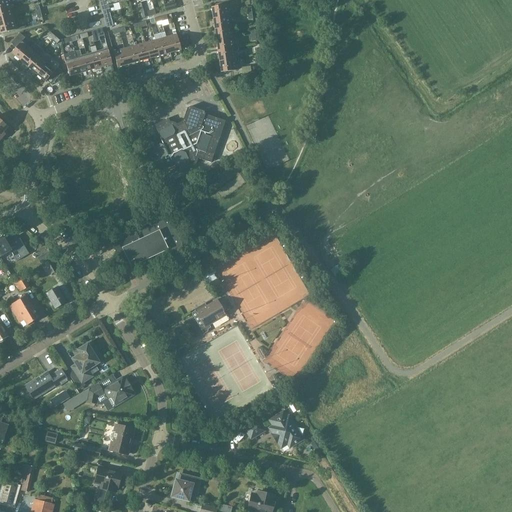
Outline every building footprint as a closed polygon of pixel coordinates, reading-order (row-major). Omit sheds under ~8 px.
[(0,0),(0,10),(9,8),(9,6),(7,0),(0,0)] [(98,0),(101,11),(108,9),(113,8),(112,5),(118,3),(116,0),(98,0)] [(164,5),(165,12),(176,9),(174,2),(164,5)] [(211,8),(212,19),(228,16),(227,6),(211,8)] [(0,10),(0,21),(12,18),(9,8),(0,10)] [(212,19),(214,29),(230,27),(228,16),(212,19)] [(12,18),(0,21),(0,32),(15,29),(12,18)] [(118,29),(119,33),(121,40),(127,38),(125,31),(125,32),(124,27),(118,29)] [(214,29),(215,40),(231,38),(230,27),(214,29)] [(102,29),(95,30),(91,32),(93,39),(104,36),(103,33),(102,29)] [(10,53),(19,60),(32,45),(29,42),(27,45),(22,41),(25,38),(19,33),(10,43),(15,47),(10,53)] [(176,34),(165,37),(170,53),(180,50),(176,34)] [(54,36),(51,40),(56,44),(59,41),(54,36)] [(165,37),(155,40),(159,56),(170,53),(165,37)] [(215,40),(217,51),(233,49),(231,38),(215,40)] [(155,40),(144,43),(149,59),(159,56),(155,40)] [(32,45),(19,60),(27,67),(42,50),(33,43),(32,45)] [(136,45),(134,46),(138,62),(149,59),(144,43),(136,45)] [(91,53),(86,54),(90,70),(101,67),(97,51),(95,46),(89,47),(91,53)] [(134,46),(123,49),(128,65),(138,62),(134,46)] [(107,49),(97,51),(101,67),(112,65),(107,49)] [(128,65),(123,49),(113,52),(117,67),(128,65)] [(217,51),(218,62),(234,60),(233,49),(217,51)] [(27,67),(36,74),(50,57),(42,50),(38,55),(27,67)] [(79,51),(74,52),(79,73),(90,70),(86,54),(80,56),(79,51)] [(79,73),(74,52),(63,55),(65,64),(67,68),(69,76),(79,73)] [(50,57),(36,74),(44,82),(49,76),(54,81),(61,72),(56,67),(58,66),(57,64),(50,57)] [(234,60),(218,62),(220,73),(236,70),(234,60)] [(168,118),(164,120),(154,125),(158,133),(151,137),(150,140),(153,147),(145,151),(152,164),(160,161),(164,169),(167,169),(174,166),(178,173),(191,166),(195,164),(197,157),(210,162),(213,154),(224,121),(204,114),(203,112),(203,111),(190,107),(190,106),(186,108),(186,109),(182,121),(172,126),(168,118)] [(171,182),(165,185),(167,189),(166,189),(169,194),(175,191),(171,182)] [(134,201),(139,210),(144,208),(139,198),(134,201)] [(184,250),(168,217),(164,219),(164,220),(136,233),(135,230),(110,241),(121,265),(128,262),(130,267),(147,259),(150,265),(151,266),(184,250)] [(26,231),(21,227),(20,227),(12,232),(15,237),(26,231)] [(2,236),(0,236),(0,256),(10,250),(14,255),(20,252),(11,238),(6,242),(2,236)] [(47,252),(43,255),(46,261),(51,258),(47,252)] [(44,264),(50,274),(57,271),(50,261),(44,264)] [(212,268),(202,274),(205,279),(215,273),(212,268)] [(12,283),(18,293),(29,287),(23,277),(12,283)] [(208,284),(211,288),(211,289),(215,286),(219,283),(217,278),(212,281),(208,284)] [(45,294),(54,309),(66,302),(57,287),(45,294)] [(18,323),(23,320),(26,325),(38,318),(30,304),(29,304),(25,297),(8,306),(18,323)] [(194,311),(191,313),(203,334),(207,332),(207,329),(210,328),(209,326),(226,316),(225,314),(217,301),(217,300),(206,306),(204,303),(199,306),(193,309),(194,311)] [(74,370),(68,374),(78,390),(84,386),(81,382),(90,377),(90,376),(98,371),(94,365),(97,363),(94,358),(98,355),(90,343),(77,352),(79,356),(75,359),(73,360),(76,365),(72,368),(74,370)] [(55,388),(67,381),(61,370),(49,377),(46,373),(25,387),(33,400),(54,386),(55,388)] [(85,401),(85,402),(95,404),(101,405),(103,404),(106,410),(114,405),(131,396),(132,395),(132,394),(132,395),(129,391),(130,390),(131,390),(126,381),(124,382),(122,378),(121,378),(101,390),(97,384),(89,389),(87,390),(85,401)] [(68,391),(72,398),(77,395),(73,388),(68,391)] [(49,402),(53,408),(69,398),(65,392),(49,402)] [(289,447),(301,439),(288,417),(285,419),(282,413),(270,421),(273,426),(269,429),(281,447),(287,443),(289,447)] [(30,415),(28,426),(37,428),(39,417),(30,415)] [(264,431),(258,421),(244,429),(250,439),(264,431)] [(110,440),(112,442),(110,451),(125,455),(130,436),(132,435),(133,432),(132,430),(132,429),(116,425),(114,433),(112,433),(110,435),(109,437),(110,440)] [(46,432),(44,442),(54,445),(57,435),(46,432)] [(316,436),(311,439),(315,447),(313,448),(317,455),(323,451),(320,445),(320,444),(316,436)] [(74,451),(87,454),(88,447),(76,444),(74,451)] [(74,453),(72,460),(85,463),(86,456),(74,453)] [(18,490),(28,492),(33,467),(23,465),(18,490)] [(115,488),(117,488),(120,479),(118,478),(119,474),(120,474),(120,475),(121,474),(97,468),(94,483),(103,485),(102,489),(114,492),(115,488)] [(171,497),(187,501),(189,495),(195,496),(199,480),(180,475),(177,485),(174,484),(171,497)] [(6,484),(0,501),(11,504),(16,487),(6,484)] [(100,490),(96,505),(102,506),(106,491),(100,490)] [(271,511),(274,501),(272,500),(273,496),(261,493),(260,497),(250,495),(247,509),(257,511),(269,511),(269,510),(271,511)]
